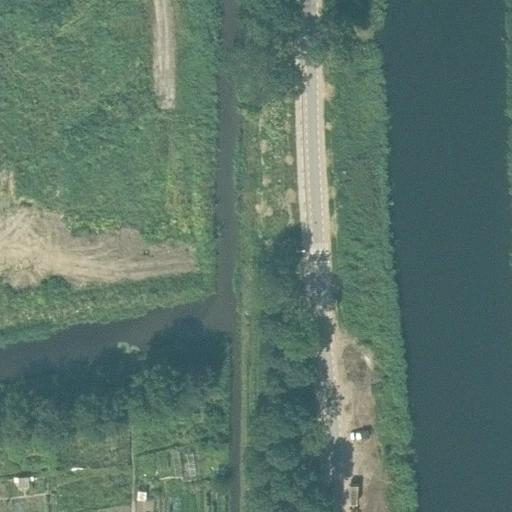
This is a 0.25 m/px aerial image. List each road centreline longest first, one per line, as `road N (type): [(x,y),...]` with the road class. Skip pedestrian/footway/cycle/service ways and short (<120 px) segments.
road 1 (unclassified): [(332,511),(306,107),(307,0)]
road 2 (primary): [(0,163),(511,166)]
